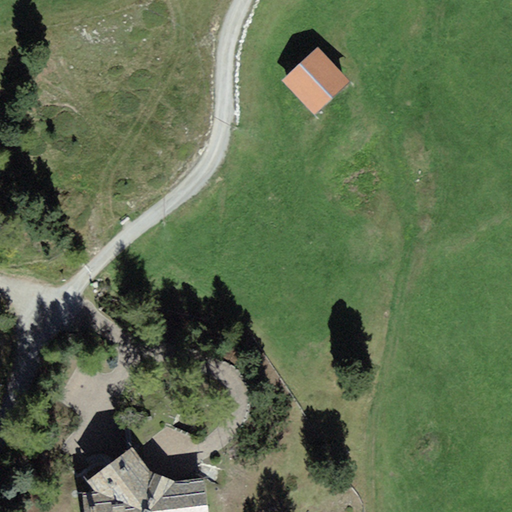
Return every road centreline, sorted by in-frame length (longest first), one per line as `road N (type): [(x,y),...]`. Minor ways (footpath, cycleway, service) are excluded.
road 1 (track): [(247,0),(230,47),(220,147),(207,173),(59,302)]
road 2 (unclassified): [(0,433),(59,302)]
